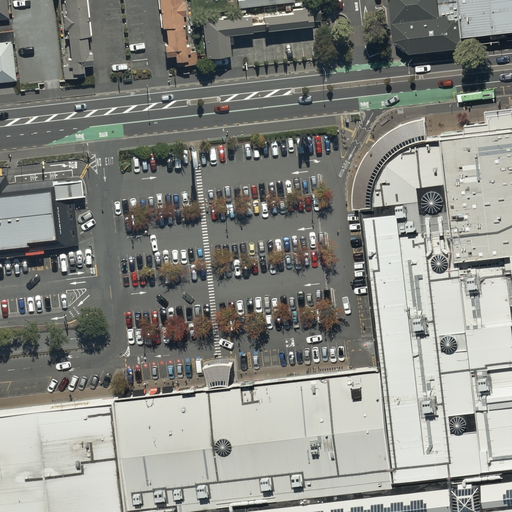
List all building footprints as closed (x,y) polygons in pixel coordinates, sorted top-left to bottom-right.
[(0,0),(0,21),(10,20),(8,0),(0,0)] [(62,0),(66,0),(68,18),(65,18),(66,32),(69,32),(72,59),(69,59),(70,67),(64,67),(65,80),(86,78),(85,68),(94,67),(93,57),(90,57),(88,39),(92,39),(87,0),(62,0)] [(160,0),(164,31),(167,31),(169,47),(165,47),(167,60),(177,59),(177,68),(199,66),(197,52),(192,53),(192,48),(188,49),(185,19),(187,19),(186,5),(183,5),(182,0),(160,0)] [(238,0),(239,10),(296,4),(295,0),(238,0)] [(390,0),(393,26),(460,18),(457,0),(390,0)] [(511,0),(457,0),(460,18),(462,36),(511,29),(511,0)] [(252,19),(203,24),(208,62),(233,59),(231,38),(254,36),(254,33),(266,32),(267,34),(315,29),(314,23),(322,22),(320,3),(305,4),(306,11),(294,12),(294,17),(266,20),(267,26),(253,27),(252,19)] [(460,18),(393,26),(395,41),(411,54),(463,48),(462,36),(460,18)] [(55,21),(24,24),(27,56),(30,55),(31,71),(59,68),(55,21)] [(0,83),(17,82),(13,44),(12,44),(12,42),(0,43),(0,83)] [(115,392),(0,405),(0,511),(511,511),(511,107),(492,109),(486,110),(487,119),(473,120),(465,121),(465,128),(428,133),(425,115),(416,116),(407,119),(397,123),(389,128),(384,132),(378,137),(373,142),(369,147),(362,157),(357,170),(356,174),(354,182),(353,193),(354,204),(360,204),(379,362),(219,381),(207,382),(173,386),(115,392)] [(7,183),(6,175),(0,175),(0,256),(44,252),(43,248),(79,244),(74,197),(82,196),(80,181),(53,184),(52,178),(7,183)]
